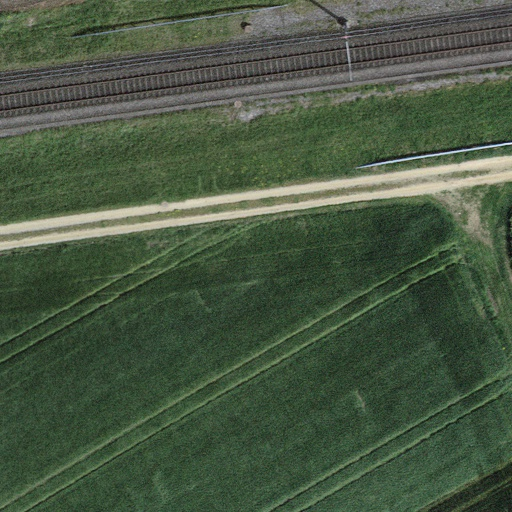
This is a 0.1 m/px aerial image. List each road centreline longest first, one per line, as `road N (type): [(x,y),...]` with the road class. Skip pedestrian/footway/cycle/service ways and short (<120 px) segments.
road 1 (track): [(0,237),(451,178)]
road 2 (track): [(451,178),(511,327)]
